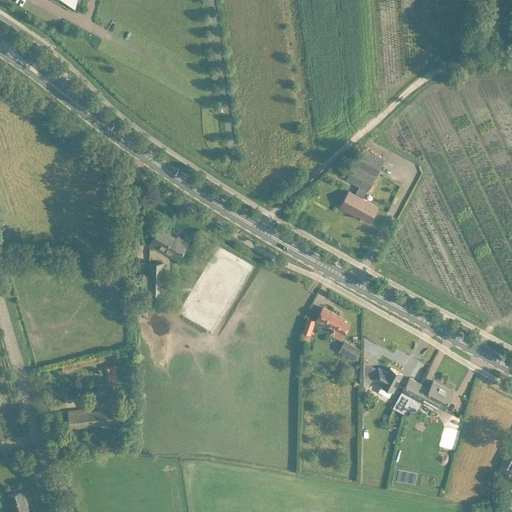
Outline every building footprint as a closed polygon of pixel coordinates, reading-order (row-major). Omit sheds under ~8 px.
[(493,0),(482,0),(483,27),(494,26),(493,0)] [(384,160),(371,154),(363,149),(346,179),(360,186),(355,194),(349,191),(340,207),(360,217),(359,218),(360,219),(361,218),(369,222),(378,207),(362,198),(366,190),(367,190),(384,160)] [(159,228),(154,237),(149,245),(158,250),(160,247),(179,258),(188,243),(180,238),(179,240),(159,228)] [(148,261),(147,293),(163,293),(164,262),(148,261)] [(322,307),(316,319),(333,328),(330,333),(341,339),(350,323),(342,319),(343,318),(322,307)] [(307,318),(303,331),(310,334),(314,321),(307,318)] [(344,341),(339,351),(355,359),(360,350),(344,341)] [(61,366),(63,371),(106,361),(104,356),(61,366)] [(364,377),(364,384),(369,387),(374,379),(372,378),(377,369),(364,362),(364,377)] [(117,375),(115,363),(105,365),(107,376),(117,375)] [(381,385),(393,391),(402,374),(390,368),(387,372),(378,367),(377,369),(372,378),(374,379),(382,383),(381,385)] [(410,377),(405,386),(402,392),(412,398),(420,384),(420,383),(410,377)] [(420,384),(412,398),(413,398),(407,409),(415,413),(421,402),(422,403),(424,399),(443,409),(453,392),(452,391),(452,392),(433,382),(434,381),(433,381),(429,388),(420,384)] [(88,408),(77,410),(67,411),(69,428),(119,423),(118,409),(109,410),(109,405),(91,407),(91,411),(89,412),(88,408)] [(511,446),(511,445),(506,454),(501,463),(511,469),(511,467),(511,446)] [(12,493),(6,494),(9,503),(0,505),(0,508),(1,511),(29,511),(23,490),(19,491),(18,489),(11,490),(12,493)]
